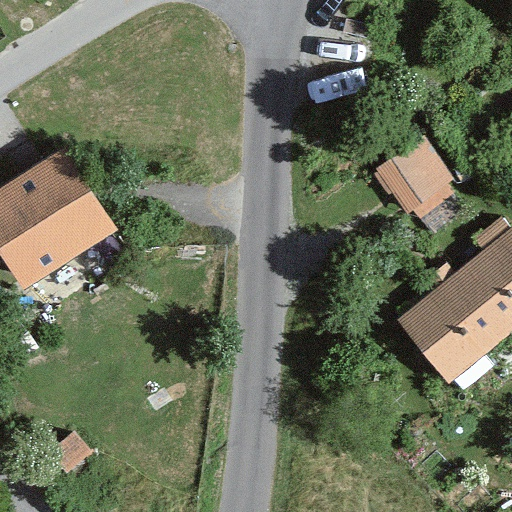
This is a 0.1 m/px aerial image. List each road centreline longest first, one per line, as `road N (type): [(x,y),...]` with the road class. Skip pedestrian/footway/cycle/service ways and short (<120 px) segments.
road 1 (unclassified): [(243,511),(284,0)]
road 2 (unclassified): [(133,0),(0,77)]
